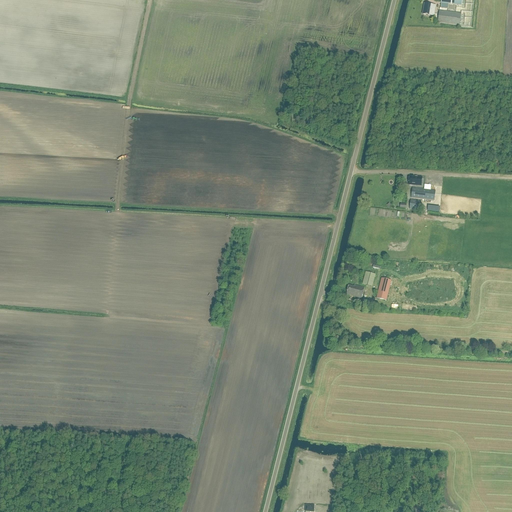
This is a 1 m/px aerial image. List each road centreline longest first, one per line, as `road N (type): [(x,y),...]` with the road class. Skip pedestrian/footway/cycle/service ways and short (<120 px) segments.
road 1 (unclassified): [(265,511),(395,0)]
road 2 (track): [(150,0),(117,211)]
road 3 (track): [(318,301),(357,343),(511,354)]
road 4 (track): [(351,171),(511,179)]
